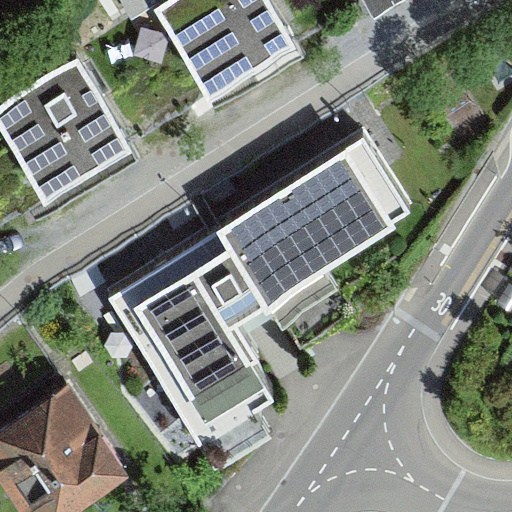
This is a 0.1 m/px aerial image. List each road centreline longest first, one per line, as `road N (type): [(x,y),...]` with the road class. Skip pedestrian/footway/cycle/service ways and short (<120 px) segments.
road 1 (residential): [(481,0),(41,272),(0,307)]
road 2 (residential): [(347,436),(511,182)]
road 3 (residential): [(347,436),(447,501),(498,511)]
